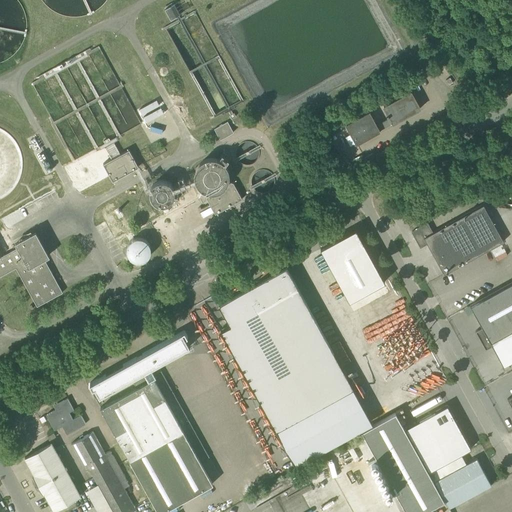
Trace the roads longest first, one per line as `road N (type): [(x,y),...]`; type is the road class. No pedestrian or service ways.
road 1 (unclassified): [(0,383),(358,191)]
road 2 (unclassified): [(511,463),(358,191)]
